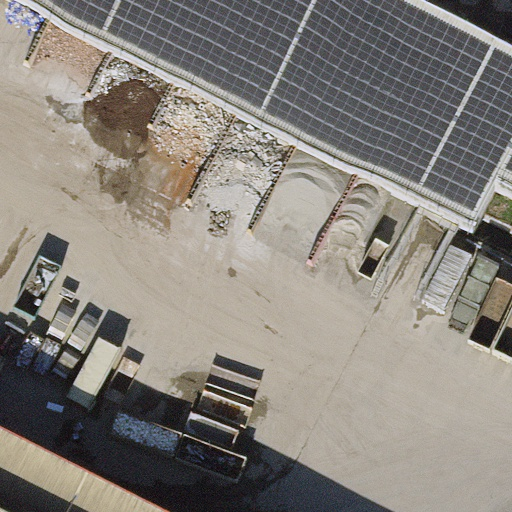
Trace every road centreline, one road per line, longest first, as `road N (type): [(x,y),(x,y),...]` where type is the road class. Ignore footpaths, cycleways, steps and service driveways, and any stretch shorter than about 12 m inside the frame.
road 1 (unknown): [(412,442),(411,402),(376,347),(0,138)]
road 2 (unknown): [(412,442),(332,493),(241,510),(199,503),(0,410)]
